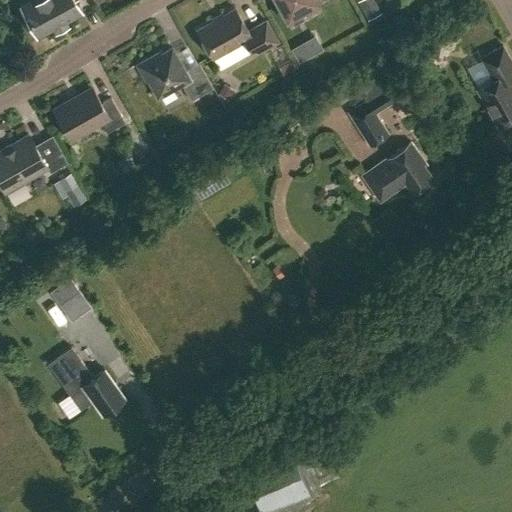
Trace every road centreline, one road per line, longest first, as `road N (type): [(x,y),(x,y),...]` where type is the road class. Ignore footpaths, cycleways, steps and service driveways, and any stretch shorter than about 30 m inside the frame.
road 1 (residential): [(99,511),(511,219)]
road 2 (residential): [(161,0),(0,103)]
